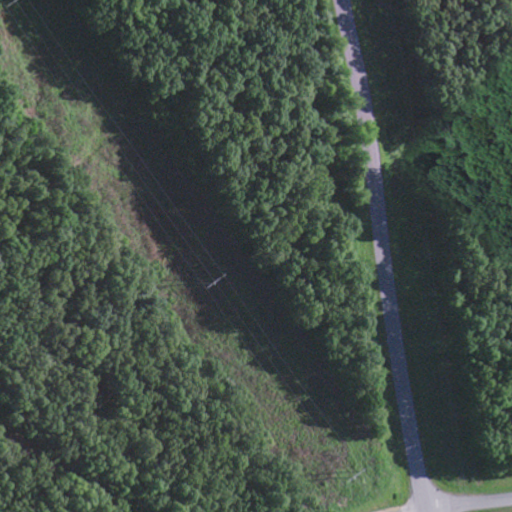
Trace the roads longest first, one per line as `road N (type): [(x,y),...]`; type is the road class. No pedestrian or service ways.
road 1 (secondary): [(427,511),(340,0)]
road 2 (residential): [(427,511),(72,477),(0,427)]
